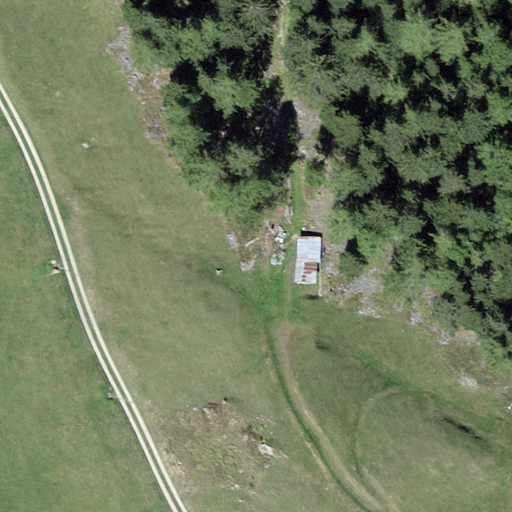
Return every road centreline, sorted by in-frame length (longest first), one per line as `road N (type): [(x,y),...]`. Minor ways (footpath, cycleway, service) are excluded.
road 1 (track): [(181,511),(93,332),(36,162),(0,91)]
road 2 (track): [(290,295),(281,356),(303,414),(335,462),(386,511)]
